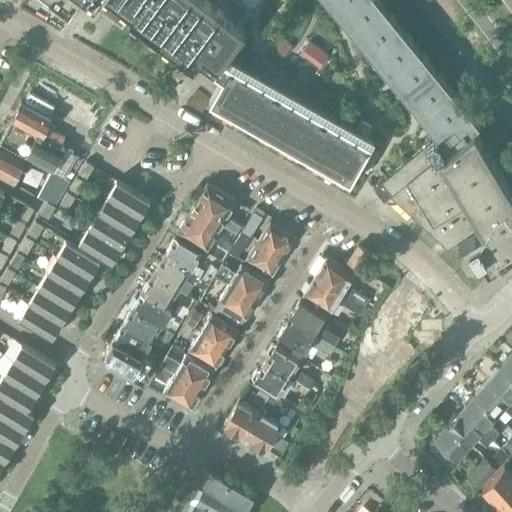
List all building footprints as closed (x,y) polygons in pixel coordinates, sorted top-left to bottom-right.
[(43,0),(68,19),(82,0),(86,0),(89,2),(90,2),(91,1),(96,5),(98,7),(97,8),(98,8),(117,22),(122,26),(129,16),(192,64),(193,64),(194,64),(197,59),(222,77),(230,64),(222,58),(229,50),(231,48),(245,28),(207,0),(336,0),(341,6),(452,142),(470,128),(474,125),(475,125),(478,122),(472,114),(464,104),(434,67),(379,0),(43,0)] [(322,63),(331,52),(313,37),(304,48),(322,63)] [(210,98),(209,100),(224,109),(225,107),(244,117),(242,119),(271,135),(272,133),(290,143),(289,145),(317,161),(318,159),(336,170),(335,172),(350,180),(371,143),(230,63),(230,64),(222,77),(210,98)] [(21,101),(11,119),(60,145),(65,136),(46,126),(51,117),(21,101)] [(60,145),(11,119),(0,139),(0,141),(52,169),(64,147),(60,145)] [(426,144),(374,187),(384,200),(391,195),(415,217),(447,246),(458,240),(458,241),(460,244),(469,258),(473,255),(477,262),(478,263),(489,256),(490,258),(491,258),(492,258),(490,255),(497,251),(497,250),(503,247),(504,246),(511,241),(511,209),(511,208),(511,188),(503,174),(501,170),(474,125),(470,128),(452,142),(445,147),(445,146),(444,147),(445,148),(435,156),(426,144)] [(0,146),(0,173),(14,181),(25,161),(0,146)] [(79,172),(87,177),(94,165),(86,160),(79,172)] [(41,190),(49,194),(58,200),(71,180),(52,169),(41,190)] [(77,175),(69,187),(77,192),(85,180),(77,175)] [(117,179),(107,194),(140,215),(150,199),(117,179)] [(207,181),(197,198),(226,216),(232,207),(236,199),(207,181)] [(67,191),(60,203),(68,208),(75,196),(67,191)] [(107,194),(97,210),(131,230),(140,215),(107,194)] [(197,198),(188,213),(217,231),(226,216),(197,198)] [(40,212),(48,217),(55,205),(47,200),(40,212)] [(26,203),(19,215),(27,220),(34,207),(26,203)] [(97,210),(88,225),(121,246),(131,230),(97,210)] [(262,216),(254,210),(241,230),(249,235),(250,233),(251,234),(262,216)] [(217,231),(188,213),(178,230),(207,247),(217,231)] [(10,231),(19,235),(25,223),(17,219),(10,231)] [(270,219),(258,238),(284,254),(295,235),(270,219)] [(28,232),(36,237),(43,225),(35,220),(28,232)] [(121,246),(88,225),(78,241),(111,261),(121,246)] [(241,231),(229,250),(238,255),(249,237),(241,231)] [(2,247),(10,251),(17,239),(8,234),(2,247)] [(26,235),(19,247),(27,252),(34,240),(26,235)] [(174,235),(164,251),(191,268),(201,251),(174,235)] [(66,238),(56,254),(90,274),(99,258),(66,238)] [(284,254),(258,238),(246,257),(272,273),(284,254)] [(358,244),(349,260),(357,265),(367,250),(358,244)] [(17,251),(9,263),(17,268),(25,256),(17,251)] [(164,251),(154,268),(181,285),(187,275),(202,284),(206,277),(203,275),(191,268),(164,251)] [(56,254),(47,269),(80,290),(90,274),(56,254)] [(326,255),(314,274),(342,290),(353,272),(357,265),(349,260),(344,266),(326,255)] [(203,275),(206,277),(211,280),(219,266),(211,262),(203,275)] [(216,272),(229,281),(257,298),(268,279),(241,262),(235,271),(222,263),(216,272)] [(7,266),(0,278),(8,283),(15,271),(7,266)] [(154,268),(144,285),(171,301),(174,296),(178,298),(182,291),(178,289),(181,285),(154,268)] [(47,269),(38,285),(71,305),(80,290),(47,269)] [(342,290),(314,274),(303,292),(330,309),(342,290)] [(257,298),(229,281),(218,300),(225,304),(220,312),(240,324),(257,298)] [(38,285),(28,301),(61,321),(71,305),(38,285)] [(144,285),(134,301),(164,320),(171,308),(168,307),(171,301),(144,285)] [(346,293),(364,304),(368,297),(351,287),(346,293)] [(182,291),(178,298),(189,305),(194,298),(182,291)] [(341,302),(359,313),(364,305),(346,294),(341,302)] [(301,296),(289,316),(316,333),(328,313),(301,296)] [(61,321),(28,301),(18,316),(52,336),(61,321)] [(134,301),(124,318),(166,344),(167,341),(173,332),(167,328),(161,338),(155,334),(164,320),(134,301)] [(211,310),(200,329),(227,346),(238,327),(211,310)] [(167,328),(173,332),(183,316),(176,312),(167,328)] [(316,333),(289,316),(276,335),(304,352),(311,341),(328,353),(334,344),(325,338),(325,339),(315,333),(316,333)] [(124,318),(114,334),(150,357),(151,357),(155,360),(163,347),(157,344),(163,347),(166,344),(124,318)] [(186,322),(180,332),(187,336),(193,326),(186,322)] [(227,346),(200,329),(188,348),(215,365),(227,346)] [(329,332),(325,338),(334,344),(338,337),(329,332)] [(150,357),(114,334),(104,351),(106,358),(144,380),(148,372),(144,370),(151,357),(150,357)] [(265,360),(290,375),(302,356),(277,340),(276,342),(272,342),(268,349),(270,352),(265,360)] [(22,342),(12,357),(46,377),(55,362),(22,342)] [(161,363),(174,371),(202,387),(213,368),(185,352),(180,361),(166,353),(161,363)] [(502,365),(501,366),(511,376),(511,353),(510,355),(506,356),(501,361),(502,365)] [(12,357),(3,372),(36,393),(46,377),(12,357)] [(290,375),(265,360),(260,368),(257,368),(252,375),(254,378),(253,380),(278,395),(290,375)] [(169,371),(159,365),(156,371),(166,377),(169,371)] [(491,376),(488,380),(511,401),(511,376),(501,366),(500,366),(496,367),(491,372),(491,376)] [(202,387),(174,371),(163,390),(191,406),(202,387)] [(300,371),(295,378),(309,387),(313,379),(300,371)] [(0,377),(0,392),(26,409),(27,408),(36,393),(3,372),(0,377)] [(475,393),(474,394),(495,413),(502,406),(511,414),(511,401),(488,380),(484,384),(480,384),(475,389),(475,393)] [(260,389),(254,398),(263,404),(269,394),(260,389)] [(0,392),(0,414),(24,429),(34,412),(27,408),(26,409),(0,392)] [(465,404),(461,409),(492,437),(498,430),(488,421),(495,413),(474,394),(474,395),(470,395),(465,400),(465,404)] [(235,430),(244,435),(258,411),(238,399),(224,423),(228,425),(228,428),(233,430),(235,430)] [(449,422),(448,422),(469,442),(476,434),(486,444),(492,437),(461,409),(458,412),(453,413),(449,418),(449,422)] [(258,411),(244,435),(254,441),(255,443),(259,445),(261,445),(265,447),(280,423),(258,411)] [(0,414),(0,435),(14,444),(24,429),(0,414)] [(469,442),(448,422),(435,437),(436,438),(430,446),(448,463),(449,462),(448,461),(454,454),(466,466),(473,458),(462,449),(469,442)] [(0,435),(0,456),(5,459),(14,444),(0,435)] [(503,446),(489,461),(496,467),(509,452),(503,446)] [(496,467),(489,461),(486,457),(469,475),(479,485),(496,467)] [(482,488),(496,503),(511,489),(511,472),(504,464),(482,488)] [(197,484),(180,511),(241,511),(252,495),(201,466),(193,481),(197,484)] [(511,511),(511,489),(496,503),(503,511),(511,511)] [(372,510),(370,511),(390,511),(380,503),(373,511),(372,510)]
